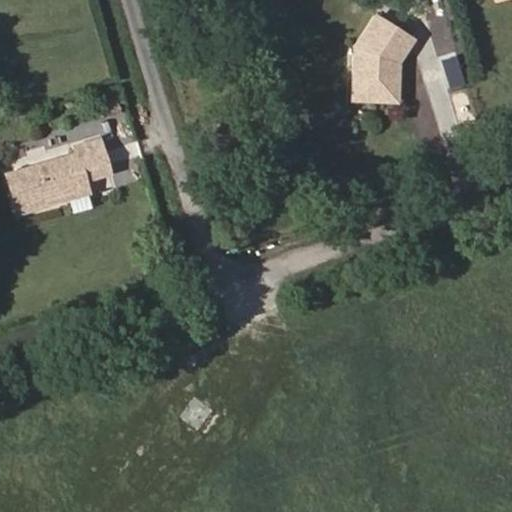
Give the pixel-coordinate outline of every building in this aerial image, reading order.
[(456,8),(453,0),(422,0),(426,15),(456,8)] [(411,43),(373,22),(355,55),(356,92),(376,91),(376,106),(400,105),(398,64),(411,43)] [(376,106),(376,91),(356,92),(356,106),(376,106)] [(117,107),(114,99),(103,103),(106,111),(117,107)] [(74,145),(45,154),(47,160),(37,163),(35,157),(4,167),(18,210),(87,188),(82,173),(109,165),(98,130),(72,138),(74,145)] [(47,160),(45,154),(35,157),(37,163),(47,160)]
